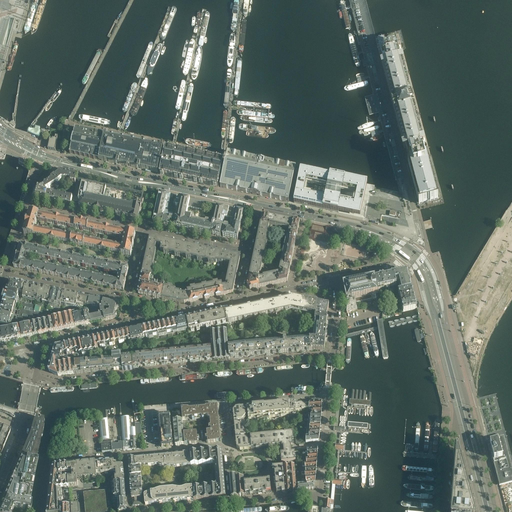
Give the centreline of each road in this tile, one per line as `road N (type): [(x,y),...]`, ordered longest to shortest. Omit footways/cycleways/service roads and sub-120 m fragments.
road 1 (residential): [(332,358),(55,382),(35,374)]
road 2 (primary): [(492,511),(434,291),(413,250)]
road 3 (primary): [(406,257),(424,285),(482,511)]
road 4 (residential): [(413,250),(421,235),(361,0)]
road 5 (primary): [(258,205),(57,160)]
road 6 (residential): [(57,160),(69,124),(225,157)]
road 7 (residential): [(131,302),(144,229),(245,250)]
road 8 (residential): [(124,456),(129,510),(228,501)]
road 9 (residential): [(226,445),(227,406),(328,396)]
road 10 (residential): [(131,302),(3,272)]
road 11 (unclassified): [(39,157),(3,272)]
